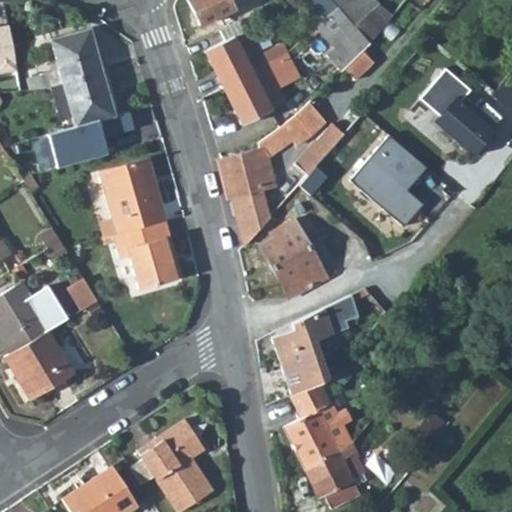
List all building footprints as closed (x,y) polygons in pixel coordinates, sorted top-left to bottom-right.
[(186,0),(197,25),(213,18),(233,8),(231,4),(239,0),(186,0)] [(337,7),(330,0),(311,0),(310,1),(323,18),(337,7)] [(330,0),(337,7),(367,42),(391,14),(378,0),(330,0)] [(367,42),(337,7),(323,18),(315,26),(346,62),(367,42)] [(233,8),(213,18),(218,29),(237,19),(233,8)] [(279,42),(259,52),(241,17),(238,19),(237,19),(218,29),(224,40),(204,51),(222,88),(279,59),(285,54),(285,53),(279,42)] [(0,71),(18,67),(10,22),(0,24),(0,71)] [(88,30),(49,41),(58,70),(61,84),(100,73),(88,30)] [(286,72),(293,69),(285,53),(285,54),(279,59),(286,72)] [(279,59),(222,88),(240,126),(270,111),(269,108),(284,100),(278,88),(298,78),(293,69),(286,72),(279,59)] [(434,120),(474,155),(495,131),(461,101),(470,90),(445,67),(419,97),(439,115),(434,120)] [(58,70),(25,79),(27,90),(28,90),(43,88),(49,87),(61,84),(58,70)] [(73,126),(111,115),(100,73),(61,84),(70,117),(73,126)] [(70,117),(61,84),(49,87),(58,121),(70,117)] [(283,124),(257,141),(258,148),(215,157),(216,159),(225,197),(258,189),(257,183),(274,179),(268,157),(293,140),(321,112),(309,100),(294,114),(283,124)] [(111,115),(73,126),(48,132),(56,165),(108,153),(104,136),(131,129),(126,112),(111,115)] [(343,133),(332,123),(316,139),(315,138),(293,161),(306,174),(320,159),(343,133)] [(386,135),(350,175),(402,226),(420,202),(405,187),(423,166),(386,135)] [(116,219),(98,224),(102,240),(115,237),(168,222),(152,163),(104,175),(116,219)] [(99,168),(89,171),(100,217),(110,214),(99,168)] [(258,189),(275,184),(274,179),(257,183),(258,189)] [(288,297),(325,276),(292,218),(273,229),(275,235),(258,244),(288,297)] [(168,222),(115,237),(122,259),(131,258),(140,293),(176,284),(168,252),(175,250),(168,222)] [(49,249),(60,242),(52,229),(41,236),(49,249)] [(65,250),(60,242),(49,249),(56,261),(67,254),(65,250)] [(176,284),(183,282),(175,250),(168,252),(176,284)] [(96,301),(82,279),(68,288),(81,310),(96,301)] [(49,330),(20,283),(0,295),(0,340),(9,354),(45,332),(49,330)] [(321,362),(315,342),(313,335),(358,323),(350,292),(306,315),(269,332),(286,385),(316,375),(324,370),(321,362)] [(102,311),(96,301),(86,307),(92,317),(102,311)] [(71,374),(45,332),(9,354),(2,358),(28,400),(71,374)] [(331,359),(324,339),(315,342),(321,362),(331,359)] [(281,426),(302,466),(351,442),(331,404),(327,406),(316,383),(289,395),(299,417),(281,426)] [(411,435),(425,447),(445,423),(431,411),(411,435)] [(181,420),(172,427),(134,452),(173,511),(176,511),(208,491),(187,459),(190,457),(201,450),(181,420)] [(351,442),(302,466),(318,498),(324,495),(344,484),(352,480),(351,478),(341,458),(349,454),(353,458),(355,458),(357,456),(351,443),(351,442)] [(351,478),(362,472),(355,458),(353,458),(349,454),(341,458),(351,478)] [(66,511),(124,511),(134,506),(109,468),(59,501),(66,511)] [(329,505),(349,495),(344,484),(324,495),(329,505)]
